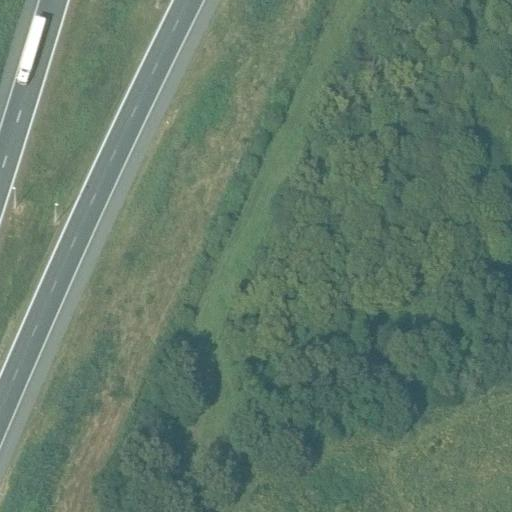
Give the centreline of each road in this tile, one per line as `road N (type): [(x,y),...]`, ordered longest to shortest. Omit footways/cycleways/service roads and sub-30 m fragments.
road 1 (motorway): [(0,413),(190,0)]
road 2 (motorway): [(53,0),(0,162)]
